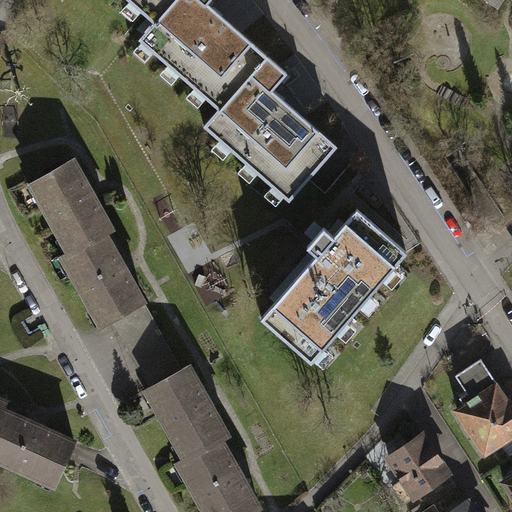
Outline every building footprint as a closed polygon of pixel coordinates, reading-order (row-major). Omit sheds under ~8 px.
[(134,0),(155,18),(170,0),(134,0)] [(255,86),(260,81),(274,64),(201,0),(170,0),(155,18),(137,37),(218,108),(245,77),(255,86)] [(334,146),(260,81),(255,86),(245,77),(218,108),(205,123),(289,197),(334,146)] [(68,258),(107,236),(116,231),(95,193),(77,160),(28,187),(68,258)] [(326,243),(276,301),(280,304),(267,320),(310,357),(406,247),(358,205),(326,243)] [(125,268),(107,236),(68,258),(61,262),(101,333),(147,308),(125,268)] [(511,391),(511,392),(500,375),(497,378),(483,355),(460,370),(471,387),(462,392),(466,398),(456,404),(486,451),(511,435),(511,391)] [(183,467),(223,445),(232,440),(210,401),(192,368),(144,395),(183,467)] [(0,398),(0,458),(57,483),(79,431),(3,400),(0,398)] [(421,427),(382,455),(413,499),(452,471),(421,427)] [(259,511),(240,476),(223,445),(183,467),(177,470),(199,511),(259,511)] [(511,468),(500,476),(511,494),(511,468)] [(479,511),(470,497),(445,511),(479,511)]
